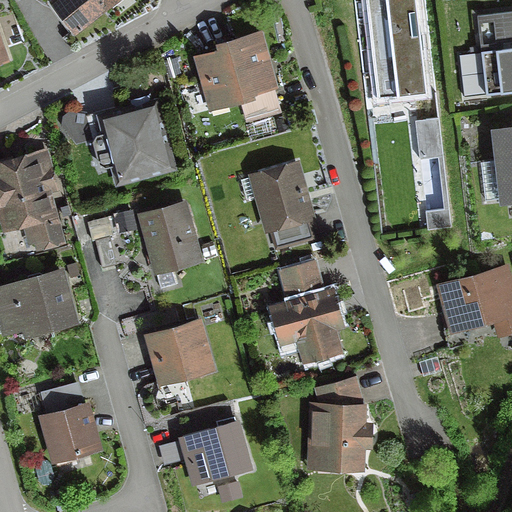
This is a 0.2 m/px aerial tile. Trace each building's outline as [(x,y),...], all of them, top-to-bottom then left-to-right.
[(56,0),(52,3),(73,29),(110,0),(56,0)] [(355,0),(367,102),(426,95),(415,0),(355,0)] [(511,10),(496,13),(499,43),(511,41),(511,10)] [(259,59),(263,58),(256,34),(234,40),(236,46),(196,57),(202,80),(219,89),(223,103),(240,99),(246,119),(277,110),(270,86),(266,87),(259,59)] [(483,94),(511,90),(511,46),(479,50),(483,94)] [(171,56),(167,49),(154,56),(158,63),(171,56)] [(116,180),(168,166),(152,104),(147,105),(144,97),(130,101),(132,110),(99,118),(104,133),(94,136),(90,142),(96,164),(102,167),(112,165),(116,180)] [(432,225),(454,224),(447,114),(426,115),(432,225)] [(511,128),(493,131),(501,200),(511,199),(511,128)] [(58,239),(56,239),(33,156),(0,164),(0,209),(4,226),(26,220),(27,225),(25,226),(29,243),(35,241),(36,246),(58,241),(58,239)] [(301,218),(307,216),(292,164),(258,174),(262,189),(257,195),(266,228),(267,227),(273,249),(292,243),(291,236),(305,232),(301,218)] [(168,264),(195,257),(181,206),(139,217),(148,249),(147,250),(157,288),(173,284),(168,264)] [(90,239),(97,267),(114,262),(105,226),(89,230),(91,239),(90,239)] [(320,295),(311,262),(279,271),(288,303),(271,308),(280,340),(297,335),(303,358),(335,349),(329,326),(337,324),(328,292),(320,295)] [(511,331),(511,285),(507,269),(440,288),(453,333),(495,321),(499,335),(511,331)] [(70,316),(57,271),(0,287),(0,318),(3,330),(43,319),(46,328),(67,322),(69,319),(70,316)] [(207,369),(195,321),(147,334),(155,365),(166,371),(180,367),(182,376),(207,369)] [(424,377),(443,372),(439,358),(420,363),(424,377)] [(351,395),(354,394),(350,379),(316,388),(321,405),(312,405),(311,449),(321,449),(326,454),(325,465),(351,466),(356,461),(357,445),(361,445),(366,440),(367,429),(362,424),(357,424),(358,406),(354,406),(351,395)] [(83,405),(41,416),(53,458),(94,447),(83,405)] [(179,436),(185,456),(192,483),(246,468),(233,421),(179,436)] [(234,482),(217,487),(221,500),(238,496),(234,482)]
